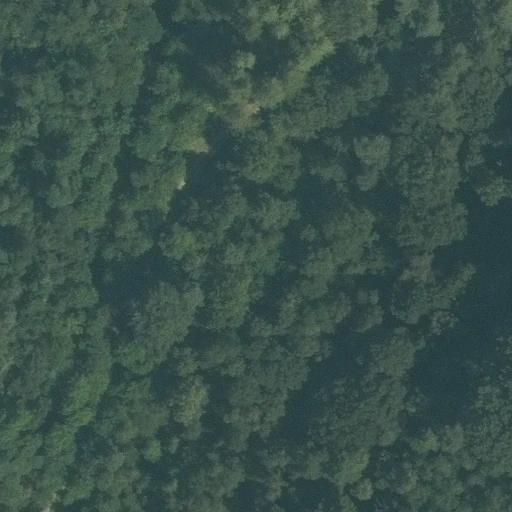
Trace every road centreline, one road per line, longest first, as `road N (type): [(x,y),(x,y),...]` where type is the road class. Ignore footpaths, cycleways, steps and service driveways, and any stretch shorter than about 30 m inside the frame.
road 1 (track): [(33,511),(188,171)]
road 2 (track): [(188,171),(212,136),(353,0)]
